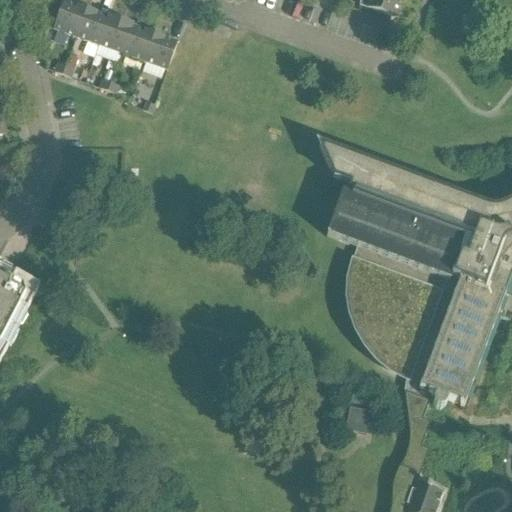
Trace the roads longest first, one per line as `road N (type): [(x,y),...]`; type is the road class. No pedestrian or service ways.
road 1 (residential): [(0,230),(28,215),(46,153),(11,0)]
road 2 (residential): [(404,68),(209,0)]
